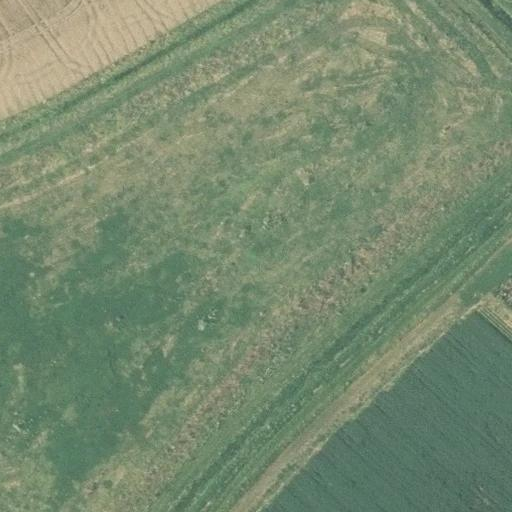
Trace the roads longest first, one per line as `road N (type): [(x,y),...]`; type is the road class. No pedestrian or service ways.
road 1 (track): [(511,162),(339,311),(150,511)]
road 2 (track): [(0,137),(247,0)]
